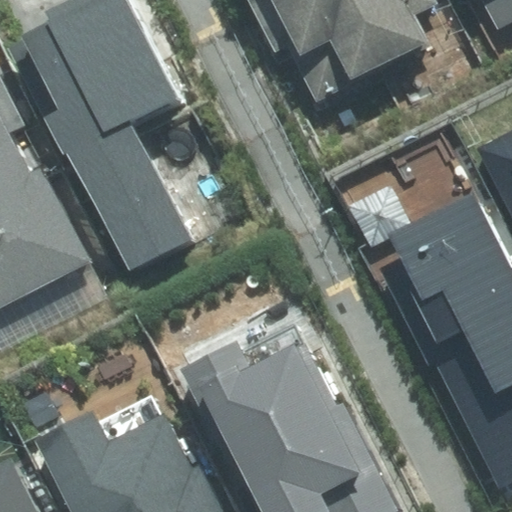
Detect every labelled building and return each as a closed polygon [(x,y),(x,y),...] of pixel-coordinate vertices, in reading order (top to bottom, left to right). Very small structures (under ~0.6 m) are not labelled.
[(195,95),(146,0),(67,0),(57,6),(66,22),(28,42),(142,264),(208,230),(150,118),(195,95)] [(439,11),(433,0),(247,0),(274,55),(299,43),(310,66),(340,51),(357,85),(433,48),(419,21),(439,11)] [(0,323),(106,270),(2,63),(0,64),(0,323)] [(247,350),(197,376),(266,511),(412,511),(357,404),(344,410),(314,351),(261,378),(247,350)] [(104,417),(50,442),(82,511),(215,511),(172,417),(116,443),(104,417)]
